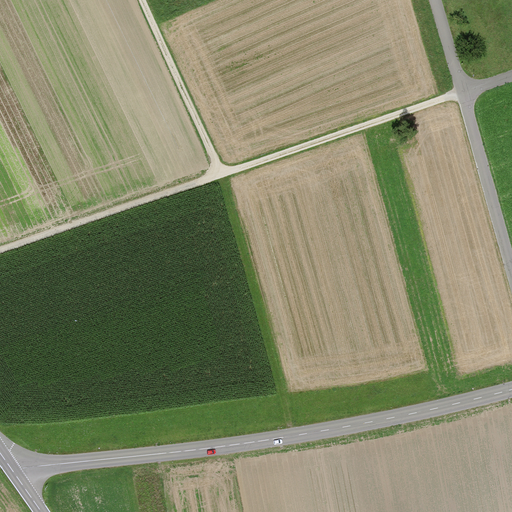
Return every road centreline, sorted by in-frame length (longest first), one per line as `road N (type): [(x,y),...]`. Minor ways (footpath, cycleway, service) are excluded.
road 1 (tertiary): [(11,470),(330,430),(511,388)]
road 2 (track): [(290,436),(220,174),(0,249)]
road 3 (track): [(142,0),(220,174),(463,91)]
road 4 (residential): [(463,91),(511,269)]
